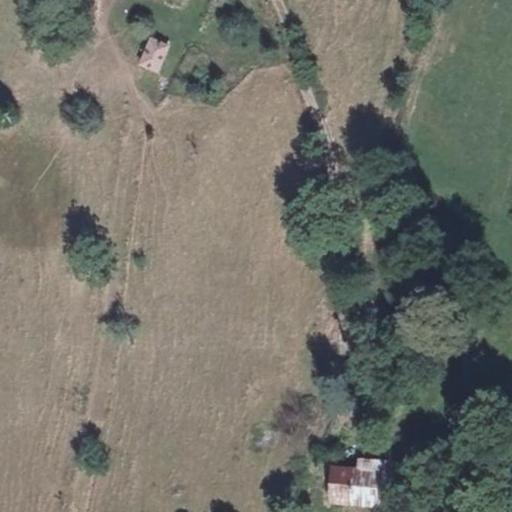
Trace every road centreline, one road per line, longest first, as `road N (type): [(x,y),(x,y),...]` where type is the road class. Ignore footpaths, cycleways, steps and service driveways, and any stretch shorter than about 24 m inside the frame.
road 1 (track): [(276,0),(336,177),(363,329)]
road 2 (track): [(426,0),(369,213),(363,329)]
road 3 (track): [(363,329),(368,365),(446,511)]
